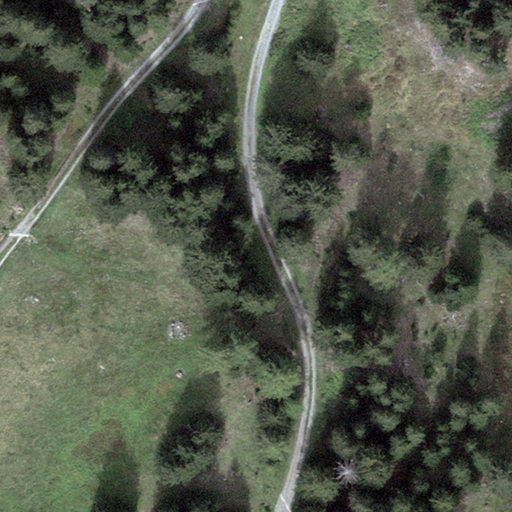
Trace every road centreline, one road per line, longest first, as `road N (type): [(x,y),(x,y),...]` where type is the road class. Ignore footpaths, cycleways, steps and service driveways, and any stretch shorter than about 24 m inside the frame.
road 1 (track): [(284,0),(250,122),(256,212),(301,300),(314,379),(303,472),(289,511)]
road 2 (track): [(0,265),(205,0)]
